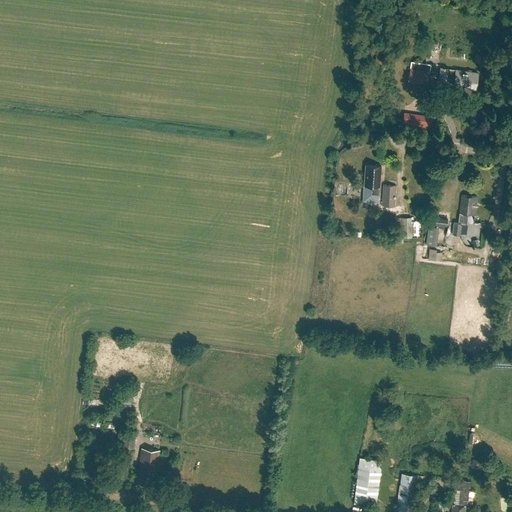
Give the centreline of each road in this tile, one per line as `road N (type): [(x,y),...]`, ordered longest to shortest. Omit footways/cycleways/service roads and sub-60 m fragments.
road 1 (track): [(228,511),(0,483)]
road 2 (unclassified): [(511,156),(392,142)]
